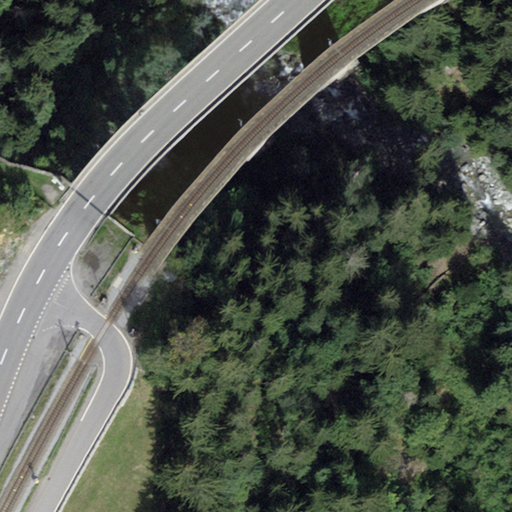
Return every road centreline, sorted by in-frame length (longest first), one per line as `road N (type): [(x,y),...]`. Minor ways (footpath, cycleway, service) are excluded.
road 1 (primary): [(299,0),(139,147),(44,271)]
road 2 (unclassified): [(36,511),(108,390),(117,360),(104,330),(44,271)]
